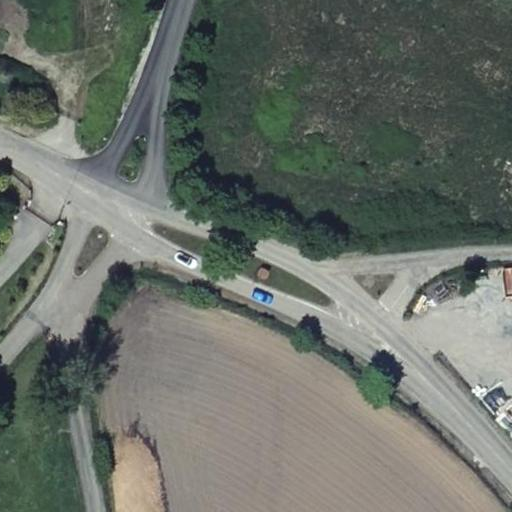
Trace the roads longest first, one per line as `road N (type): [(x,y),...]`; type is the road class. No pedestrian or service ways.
road 1 (tertiary): [(511,473),(414,370),(335,309)]
road 2 (tertiary): [(335,309),(118,208)]
road 3 (unclassified): [(53,295),(97,511)]
road 4 (residential): [(118,208),(181,0)]
road 5 (residential): [(335,309),(416,268),(511,254)]
road 6 (tertiary): [(0,145),(118,208)]
